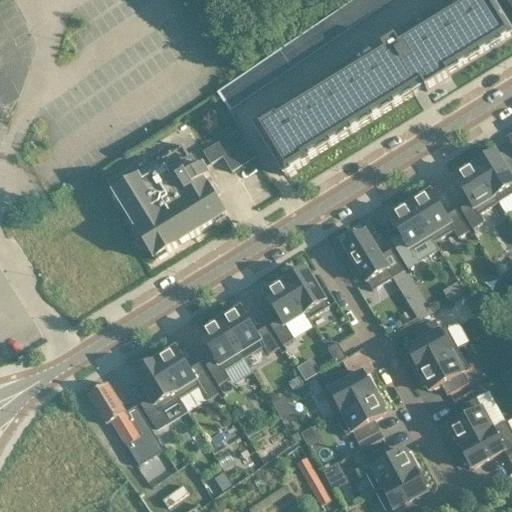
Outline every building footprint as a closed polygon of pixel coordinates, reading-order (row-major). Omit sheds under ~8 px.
[(279,113),(256,128),(261,136),(281,169),(286,177),(296,171),(310,163),(309,161),(320,154),(328,149),(342,141),(349,136),(363,127),(370,123),(384,114),(392,110),(406,101),(413,97),(415,95),(414,94),(425,88),(428,93),(452,78),(450,76),(511,38),(511,33),(491,0),(467,0),(461,3),(463,6),(467,12),(403,51),(400,45),(397,40),(384,49),(385,52),(389,57),(284,121),(281,116),(279,113)] [(257,159),(240,132),(205,154),(212,166),(224,159),(233,174),(257,159)] [(190,240),(216,224),(227,217),(213,194),(218,191),(211,179),(204,168),(199,172),(183,146),(181,148),(185,154),(176,159),(172,153),(158,162),(159,162),(138,175),(134,168),(114,180),(115,183),(116,182),(121,191),(116,195),(156,261),(181,246),(178,240),(187,234),(190,240)] [(489,154),(474,163),(500,204),(511,196),(511,177),(511,178),(497,153),(491,157),(489,154)] [(480,216),(500,204),(474,163),(459,172),(461,175),(455,179),(471,203),(460,209),(474,231),(485,224),(480,216)] [(424,193),(409,203),(433,242),(432,242),(434,245),(454,232),(459,240),(470,233),(457,212),(447,218),(432,193),(426,196),(424,193)] [(433,242),(409,203),(394,212),(396,215),(391,218),(406,243),(396,249),(409,271),(420,264),(414,253),(432,242),(433,242)] [(359,234),(342,244),(354,263),(355,263),(373,293),(406,273),(392,251),(381,258),(366,233),(361,237),(359,234)] [(306,315),(305,316),(309,322),(330,309),(307,270),(301,273),(299,270),(284,280),(306,315)] [(305,316),(306,315),(284,280),(269,289),(271,292),(266,295),(281,320),(271,326),(284,348),(295,341),(287,327),(305,316)] [(432,314),(422,298),(411,305),(421,321),(432,314)] [(235,310),(219,319),(245,361),(264,349),(269,357),(281,350),(267,328),(257,334),(242,310),(236,313),(235,310)] [(206,332),(201,335),(216,360),(206,366),(219,388),(231,381),(234,387),(254,375),(253,373),(245,361),(219,319),(204,329),(206,332)] [(408,358),(416,374),(459,351),(448,329),(441,333),(436,322),(414,334),(419,344),(408,351),(411,356),(408,358)] [(328,351),(338,366),(348,360),(338,345),(328,351)] [(155,359),(180,401),(200,389),(208,403),(220,396),(200,365),(190,371),(177,350),(172,353),(170,350),(155,359)] [(470,372),(459,351),(416,374),(424,389),(428,387),(431,393),(442,387),(448,398),(470,386),(464,375),(470,372)] [(180,401),(155,359),(140,368),(142,372),(136,375),(151,400),(141,406),(154,427),(166,420),(161,413),(180,401)] [(297,369),(305,382),(322,372),(314,359),(297,369)] [(318,385),(336,417),(379,394),(370,378),(367,380),(364,374),(353,380),(347,370),(318,385)] [(108,385),(89,397),(108,426),(113,423),(140,468),(165,453),(138,408),(127,415),(119,402),(108,385)] [(379,394),(336,417),(347,438),(353,435),(359,445),(381,433),(375,423),(387,416),(384,411),(387,409),(379,394)] [(461,422),(449,428),(453,434),(449,435),(458,451),(494,431),(494,430),(477,400),(455,411),(461,422)] [(511,430),(508,423),(494,430),(494,431),(458,451),(466,467),(469,465),(472,471),(506,453),(511,463),(511,462),(511,430)] [(377,494),(420,471),(412,456),(409,457),(406,452),(394,458),(389,447),(367,459),(372,470),(366,473),(377,494)] [(307,459),(297,465),(322,508),(331,502),(307,459)] [(420,471),(377,494),(386,511),(395,511),(429,494),(426,488),(429,487),(420,471)] [(183,488),(162,503),(169,511),(189,497),(183,488)] [(279,511),(292,502),(281,488),(249,511),(279,511)]
